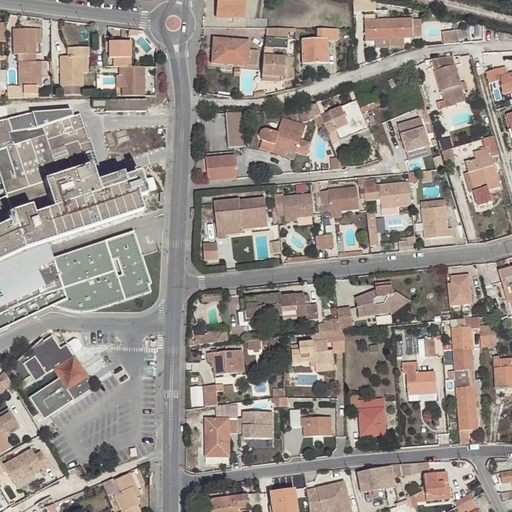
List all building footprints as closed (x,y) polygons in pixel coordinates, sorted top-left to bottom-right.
[(222,0),(222,2),(219,2),(218,18),(246,19),(247,0),(222,0)] [(362,0),(354,0),(355,13),(363,12),(362,0)] [(377,2),(368,0),(362,0),(363,12),(377,11),(377,2)] [(391,38),(391,47),(405,47),(405,38),(414,38),(414,20),(390,21),(391,38)] [(391,38),(390,21),(366,21),(367,39),(377,39),(382,39),(391,38)] [(19,53),(35,53),(35,44),(34,28),(13,29),(13,53),(19,53)] [(339,39),(338,29),(318,29),(318,39),(303,39),(304,63),(330,63),(330,39),(339,39)] [(443,33),(445,43),(460,40),(459,31),(443,33)] [(289,38),(267,37),(267,47),(276,48),(289,49),(289,38)] [(215,38),(215,46),(222,46),(222,53),(215,53),(214,64),(250,66),(250,64),(259,65),(260,50),(251,50),(251,40),(215,38)] [(391,47),(391,38),(382,39),(377,39),(377,47),(382,47),(391,47)] [(119,66),(130,66),(129,41),(109,42),(108,52),(109,58),(113,57),(113,66),(119,66)] [(296,72),(296,57),(276,56),(276,48),(267,47),(266,69),(266,75),(282,76),(287,76),(287,82),(296,79),(296,72)] [(88,57),(88,48),(67,49),(67,58),(59,58),(59,96),(81,96),(81,73),(81,58),(85,57),(88,57)] [(37,85),(41,85),(41,76),(40,60),(35,61),(35,53),(19,53),(19,86),(19,93),(37,93),(37,85)] [(463,85),(454,56),(432,59),(442,92),(463,85)] [(130,66),(119,66),(119,75),(121,75),(121,96),(143,96),(143,67),(130,66)] [(511,92),(511,72),(509,74),(507,67),(488,73),(491,83),(501,80),(505,95),(511,92)] [(465,95),(463,85),(442,92),(445,101),(465,95)] [(19,93),(19,86),(7,86),(7,97),(19,97),(19,93)] [(358,101),(363,113),(382,106),(376,93),(358,100),(358,101)] [(146,112),(146,101),(92,101),(92,110),(106,110),(106,112),(146,112)] [(326,125),(329,134),(333,132),(338,130),(342,139),(353,135),(351,130),(367,124),(363,113),(358,101),(328,113),(325,106),(321,107),(319,103),(317,104),(326,125)] [(326,125),(317,104),(298,108),(303,122),(315,118),(319,127),(326,125)] [(73,117),(71,111),(31,111),(0,120),(0,176),(7,197),(0,200),(0,333),(58,309),(75,312),(83,313),(90,312),(151,293),(148,286),(151,285),(134,231),(53,257),(48,244),(143,212),(139,198),(147,196),(141,174),(139,175),(138,171),(132,173),(133,176),(124,179),(123,175),(104,181),(97,183),(92,167),(89,168),(85,156),(88,154),(84,144),(81,145),(80,142),(88,140),(80,115),(73,117)] [(246,147),(244,111),(229,112),(230,147),(246,147)] [(303,139),(307,127),(283,118),(278,132),(274,130),(270,129),(267,128),(265,128),(263,129),(262,130),(261,132),(259,135),(260,137),(261,138),(262,140),(276,144),(273,153),(295,160),(298,152),(308,155),(312,142),(303,139)] [(400,124),(408,152),(431,146),(424,118),(400,124)] [(374,141),(367,124),(351,130),(353,135),(358,148),(374,141)] [(495,137),(485,140),(487,149),(475,152),(477,160),(468,163),(471,173),(476,192),(480,207),(492,203),(489,190),(501,187),(493,157),(500,155),(499,154),(495,137)] [(97,183),(104,181),(90,139),(88,140),(80,142),(81,145),(84,144),(88,154),(85,156),(89,168),(92,167),(97,183)] [(238,178),(236,155),(207,157),(209,181),(238,178)] [(471,193),(476,192),(471,173),(466,174),(471,193)] [(413,205),(411,182),(366,187),(366,194),(381,192),(381,199),(383,209),(392,207),(413,205)] [(331,212),(343,211),(361,209),(358,188),(320,192),(321,201),(330,200),(331,205),(331,212)] [(381,192),(366,194),(367,201),(381,199),(381,192)] [(284,194),(276,195),(278,209),(285,209),(286,215),(287,222),(299,221),(299,218),(315,216),(313,195),(284,198),(284,194)] [(215,203),(219,239),(229,238),(228,235),(227,226),(258,222),(259,227),(269,226),(266,198),(241,201),(241,200),(215,203)] [(444,215),(448,214),(447,206),(422,209),(426,239),(454,236),(453,228),(449,228),(445,229),(444,215)] [(244,229),(259,227),(258,222),(227,226),(228,235),(244,233),(244,229)] [(369,225),(371,245),(379,245),(377,223),(369,225)] [(335,249),(333,235),(317,237),(318,250),(335,249)] [(273,254),(282,253),(281,241),(272,242),(273,254)] [(206,246),(207,261),(219,260),(218,245),(206,246)] [(511,267),(499,271),(507,297),(510,296),(511,301),(511,303),(511,267)] [(450,306),(472,303),(468,274),(450,276),(450,283),(447,283),(450,306)] [(376,283),(377,288),(378,297),(375,298),(373,293),(366,295),(365,293),(356,297),(359,306),(358,307),(360,317),(374,315),(381,314),(379,303),(385,302),(392,312),(393,314),(401,308),(401,305),(409,299),(396,292),(393,293),(392,281),(376,283)] [(378,297),(377,288),(365,293),(366,295),(373,293),(375,298),(378,297)] [(283,315),(282,297),(281,293),(247,298),(247,300),(242,300),(244,312),(246,312),(247,321),(268,318),(267,316),(283,315)] [(305,296),(305,294),(282,297),(283,315),(283,318),(308,315),(308,320),(319,318),(318,304),(306,305),(306,301),(310,301),(310,296),(305,296)] [(381,314),(392,312),(385,302),(379,303),(381,314)] [(352,310),(338,312),(341,330),(345,330),(354,329),(352,310)] [(452,319),(453,328),(471,326),(480,326),(480,325),(479,316),(470,317),(452,319)] [(491,324),(480,325),(480,326),(481,346),(497,345),(496,331),(495,330),(493,329),(491,329),(491,324)] [(461,442),(470,442),(469,430),(479,429),(475,386),(473,386),(472,370),(474,369),(471,326),(468,327),(453,328),(459,410),(461,442)] [(216,331),(217,342),(235,340),(237,340),(234,329),(216,331)] [(316,367),(336,365),(335,351),(330,351),(328,333),(313,334),(314,343),(301,344),(302,350),(293,351),(294,364),(316,362),(316,367)] [(36,346),(11,369),(21,385),(32,379),(35,384),(55,373),(60,381),(29,400),(43,422),(49,419),(94,391),(74,358),(82,353),(83,350),(79,344),(76,343),(61,352),(53,338),(37,348),(36,346)] [(262,352),(261,339),(249,340),(250,353),(262,352)] [(435,341),(425,342),(426,354),(426,356),(436,355),(435,341)] [(245,371),(243,350),(208,354),(209,361),(215,361),(216,374),(245,371)] [(511,357),(500,359),(500,356),(494,356),(497,389),(511,387),(511,357)] [(437,392),(435,372),(420,373),(419,361),(403,363),(404,374),(408,373),(410,395),(437,392)] [(4,372),(0,377),(0,383),(6,389),(12,385),(4,372)] [(205,385),(207,407),(209,407),(220,405),(218,390),(218,384),(205,385)] [(272,390),(273,398),(282,397),(286,397),(286,388),(272,390)] [(360,409),(359,400),(359,395),(351,396),(352,410),(360,409)] [(274,406),(282,406),(282,397),(273,398),(274,406)] [(384,398),(359,400),(360,409),(362,436),(387,434),(384,398)] [(19,425),(8,408),(0,413),(0,441),(5,439),(2,435),(8,432),(19,425)] [(231,418),(231,433),(245,433),(245,438),(274,438),(274,412),(245,412),(245,418),(231,418)] [(333,435),(332,417),(302,418),(302,426),(305,426),(305,436),(333,435)] [(231,418),(207,418),(206,457),(231,457),(231,433),(231,418)] [(44,471),(51,467),(42,452),(36,456),(32,450),(5,466),(1,460),(0,460),(0,473),(6,470),(15,485),(43,469),(44,471)] [(139,458),(139,450),(129,450),(129,458),(139,458)] [(429,471),(428,462),(406,464),(408,473),(429,471)] [(406,464),(400,464),(401,468),(397,469),(398,475),(406,474),(408,473),(406,464)] [(396,485),(393,466),(357,473),(361,493),(396,485)] [(445,491),(450,490),(448,471),(423,474),(426,496),(434,495),(445,494),(445,491)] [(511,471),(501,473),(503,484),(511,482),(511,471)] [(114,480),(103,485),(109,498),(115,495),(121,511),(139,511),(138,507),(140,506),(136,498),(135,494),(139,493),(131,475),(115,482),(114,480)] [(330,485),(306,491),(309,511),(318,511),(320,509),(334,506),(335,511),(351,511),(344,481),(335,483),(335,486),(330,487),(330,485)] [(297,511),(295,489),(271,492),(273,511),(297,511)] [(450,490),(445,491),(445,494),(434,495),(434,498),(450,497),(450,490)] [(261,509),(260,493),(206,501),(207,511),(238,511),(238,510),(237,506),(240,506),(241,509),(250,508),(250,511),(261,510),(261,509)] [(458,506),(472,499),(470,494),(455,502),(458,506)] [(480,511),(473,498),(472,499),(458,506),(457,507),(459,511),(480,511)]
